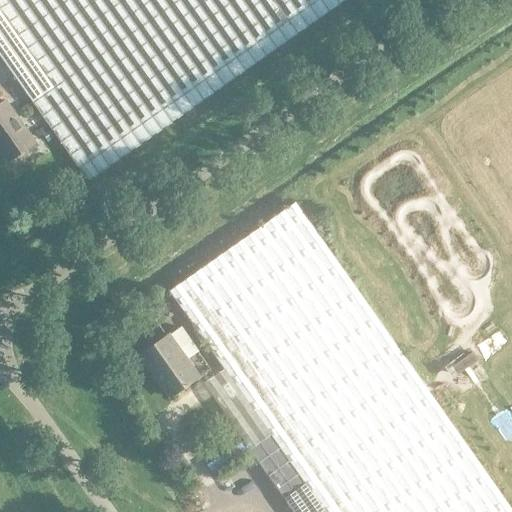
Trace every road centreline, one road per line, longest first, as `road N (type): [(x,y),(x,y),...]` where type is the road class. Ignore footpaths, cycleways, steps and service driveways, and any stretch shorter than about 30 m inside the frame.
road 1 (unclassified): [(0,320),(446,0)]
road 2 (unclassified): [(111,511),(0,354)]
